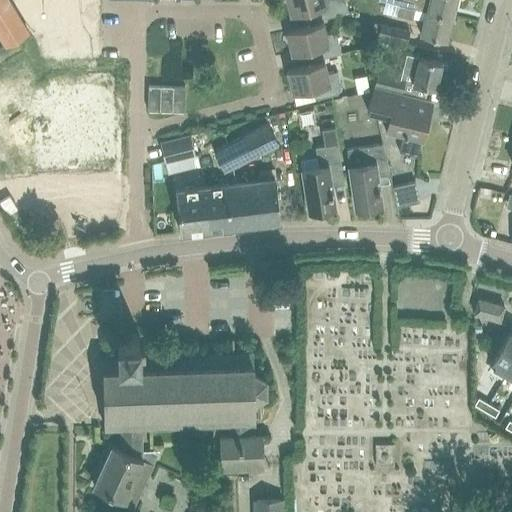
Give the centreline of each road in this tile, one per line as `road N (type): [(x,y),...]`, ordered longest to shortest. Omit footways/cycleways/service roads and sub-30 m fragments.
road 1 (residential): [(136,134),(139,31),(155,12),(250,17),(272,85),(258,101)]
road 2 (secondary): [(135,256),(328,236),(446,243)]
road 3 (residential): [(446,243),(507,0)]
road 4 (secondary): [(4,511),(39,283)]
road 5 (residential): [(258,101),(136,134)]
road 6 (residential): [(135,256),(136,134)]
